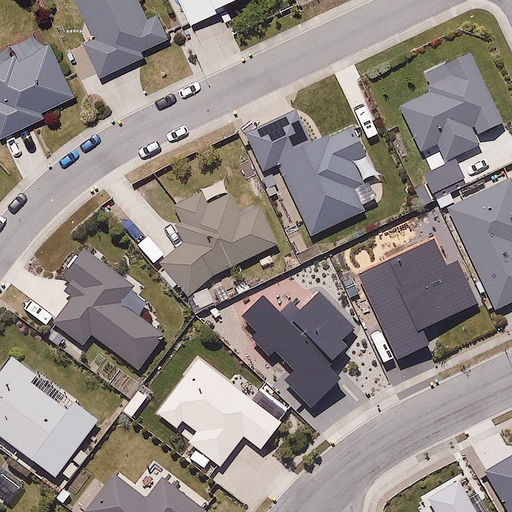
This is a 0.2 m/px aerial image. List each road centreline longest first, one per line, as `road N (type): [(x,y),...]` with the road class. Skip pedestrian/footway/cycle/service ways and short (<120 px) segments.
road 1 (residential): [(424,0),(129,136),(81,169),(0,251)]
road 2 (residential): [(313,500),(403,426),(511,376)]
